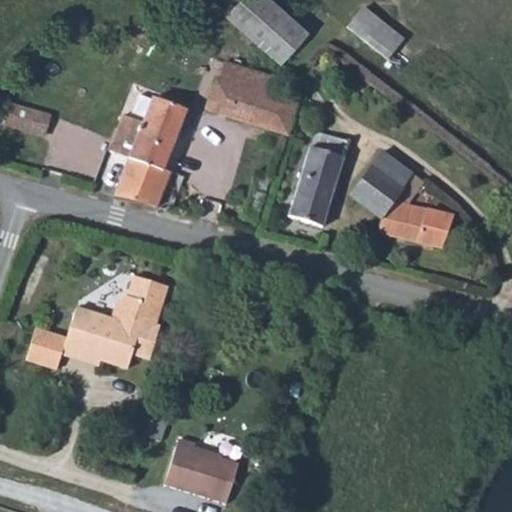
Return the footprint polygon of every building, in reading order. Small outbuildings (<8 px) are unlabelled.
[(334,60),(264,0),(262,0),(238,26),(307,85),(334,60)] [(367,6),(350,27),(392,60),(408,38),(367,6)] [(277,79),(223,60),(207,105),(227,112),(235,86),(271,97),(277,79)] [(271,97),(235,86),(227,112),(290,133),(299,107),(271,97)] [(49,138),(57,115),(12,100),(4,123),(49,138)] [(177,114),(148,104),(136,134),(165,145),(177,114)] [(136,134),(114,126),(106,146),(128,155),(136,134)] [(348,139),(326,131),(320,152),(342,159),(348,139)] [(165,145),(136,134),(128,155),(116,190),(153,201),(161,175),(155,173),(165,145)] [(389,155),(356,141),(348,161),(382,179),(389,155)] [(342,159),(320,152),(315,150),(294,215),(321,223),(342,159)] [(382,179),(348,161),(338,190),(373,211),(378,195),(382,179)] [(264,184),(247,178),(243,189),(260,195),(264,184)] [(260,195),(243,189),(235,214),(252,220),(260,195)] [(416,208),(378,195),(373,211),(424,227),(429,212),(416,208)] [(139,299),(128,309),(123,329),(84,319),(76,351),(73,361),(140,377),(142,365),(162,368),(171,335),(165,333),(175,290),(144,282),(139,299)] [(68,381),(73,361),(76,351),(45,343),(37,373),(68,381)] [(240,511),(250,481),(203,466),(205,458),(192,454),(177,503),(207,511),(240,511)]
